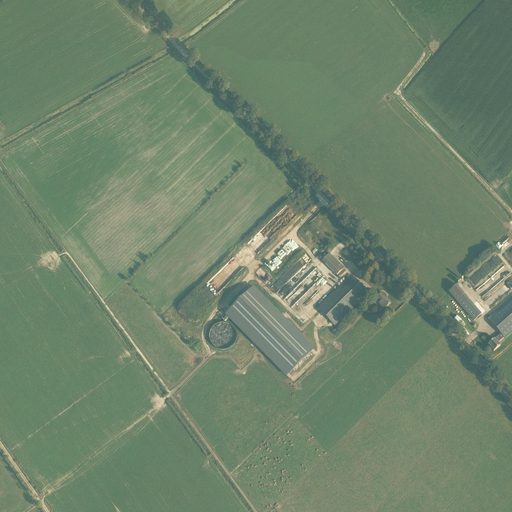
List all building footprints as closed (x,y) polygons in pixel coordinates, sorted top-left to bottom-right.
[(304,284),(308,284),(308,257),(305,254),(279,280),(279,284),(287,284),(289,282),(293,286),(300,286),(300,285),(303,285),(304,284)] [(344,268),(330,254),(322,261),(336,275),(344,268)] [(480,282),(490,273),(489,271),(491,269),(487,264),(474,276),(480,282)] [(317,308),(335,326),(368,293),(351,276),(317,308)] [(474,321),(478,318),(478,319),(481,316),(480,315),(481,314),(464,295),(456,285),(448,292),(457,302),(474,321)] [(287,376),(314,350),(253,288),(226,314),(287,376)] [(482,297),(484,299),(493,292),(491,290),(482,297)] [(375,300),(384,310),(390,303),(385,298),(386,297),(382,293),(375,300)] [(511,298),(488,319),(501,334),(504,338),(505,339),(511,332),(511,298)] [(498,343),(504,338),(501,334),(494,339),(488,345),(494,351),(500,346),(498,343)]
